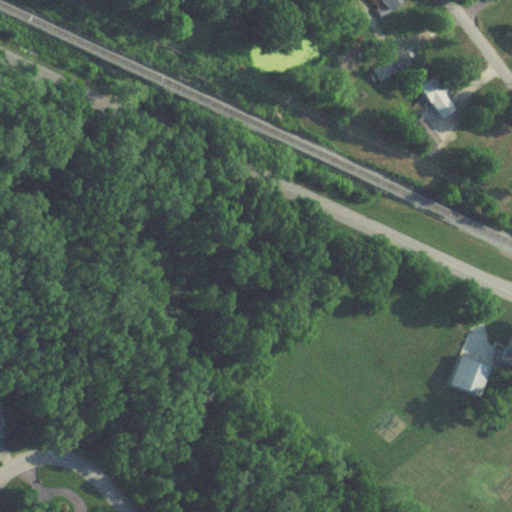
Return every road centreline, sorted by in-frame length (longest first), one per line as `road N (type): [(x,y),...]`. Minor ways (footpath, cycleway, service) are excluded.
road 1 (secondary): [(511,299),(0,61)]
road 2 (residential): [(122,511),(76,464),(43,460),(17,468),(0,487)]
